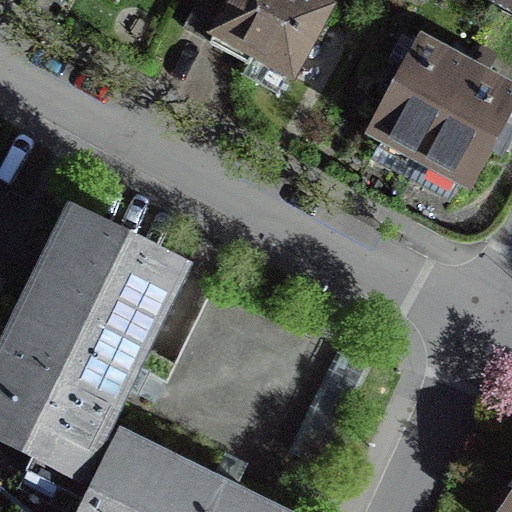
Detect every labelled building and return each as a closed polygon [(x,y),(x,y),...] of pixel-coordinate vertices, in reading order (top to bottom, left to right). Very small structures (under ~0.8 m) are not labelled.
[(200,0),(185,28),(212,42),(211,44),(249,64),(254,54),(292,74),(327,9),(310,0),(200,0)] [(511,0),(495,0),(494,3),(511,12),(511,0)] [(468,71),(421,45),(406,73),(397,69),(390,80),(385,91),(394,95),(374,132),(383,137),(371,159),(410,180),(468,71)] [(511,93),(468,71),(410,180),(450,201),(461,179),(470,184),(489,147),(498,152),(504,140),(510,129),(501,124),(511,103),(511,93)] [(180,272),(74,221),(0,370),(0,491),(41,511),(88,511),(122,444),(100,433),(127,380),(180,272)] [(88,511),(259,511),(202,484),(122,444),(88,511)] [(511,511),(511,498),(502,511),(511,511)]
